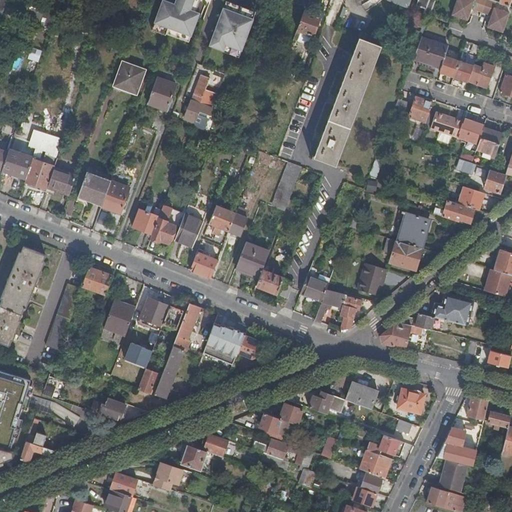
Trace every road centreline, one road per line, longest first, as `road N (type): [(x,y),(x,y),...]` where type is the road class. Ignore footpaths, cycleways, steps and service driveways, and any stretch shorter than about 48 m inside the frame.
road 1 (tertiary): [(345,349),(0,494)]
road 2 (residential): [(345,349),(0,209)]
road 3 (residential): [(511,208),(345,349)]
road 4 (residential): [(395,511),(458,377)]
